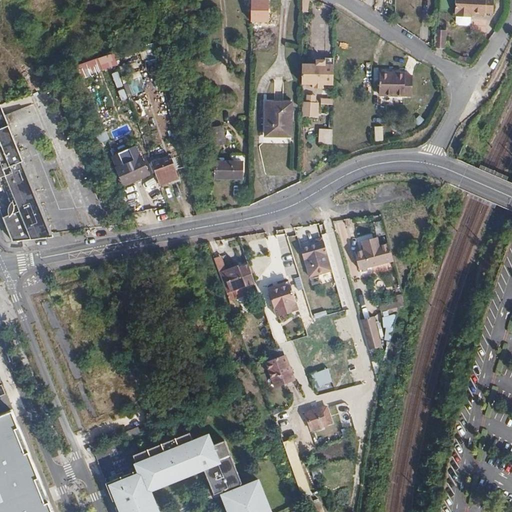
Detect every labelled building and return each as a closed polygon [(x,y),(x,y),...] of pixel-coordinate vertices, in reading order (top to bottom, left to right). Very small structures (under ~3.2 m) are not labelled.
[(465,15),(471,15),(484,16),(484,15),(492,14),(493,0),(454,0),(454,14),(456,15),(456,18),(466,18),(465,15)] [(444,49),(444,36),(435,35),(434,49),(444,49)] [(143,46),(146,60),(158,58),(154,44),(143,46)] [(116,63),(112,54),(98,59),(101,69),(116,63)] [(316,61),(316,65),(327,65),(327,71),(333,71),(333,61),(316,61)] [(316,65),(302,65),(301,84),(312,85),(312,88),(323,89),(323,85),(333,85),(333,71),(327,71),(327,65),(316,65)] [(395,70),(394,70),(394,86),(412,87),(413,71),(405,70),(405,67),(395,67),(395,70)] [(394,86),(394,70),(380,70),(379,89),(394,90),(394,86)] [(112,73),(118,88),(124,85),(119,71),(112,73)] [(120,90),(122,100),(128,99),(126,89),(120,90)] [(290,136),(290,103),(265,103),(265,136),(290,136)] [(0,104),(0,210),(12,241),(53,236),(26,169),(0,104)] [(383,140),(384,126),(375,126),(375,140),(383,140)] [(223,127),(206,129),(208,146),(225,144),(223,127)] [(102,143),(111,139),(106,129),(97,133),(102,143)] [(140,158),(116,170),(124,187),(148,175),(140,158)] [(151,164),(158,185),(176,178),(169,158),(151,164)] [(241,162),(215,161),(214,178),(240,178),(241,162)] [(336,220),(337,238),(346,238),(345,220),(336,220)] [(358,269),(392,261),(388,243),(378,246),(376,238),(361,242),(363,250),(354,252),(358,269)] [(330,268),(322,240),(299,246),(302,258),(303,258),(308,275),(330,268)] [(219,271),(227,268),(222,255),(214,258),(219,271)] [(237,266),(218,273),(226,294),(244,287),(237,266)] [(266,286),(268,291),(288,285),(287,280),(266,286)] [(268,291),(275,317),(297,310),(288,285),(268,291)] [(373,316),(359,320),(367,349),(381,345),(373,316)] [(279,355),(276,346),(266,349),(269,359),(265,361),(275,386),(294,378),(283,353),(279,355)] [(369,362),(359,365),(363,379),(373,377),(369,362)] [(312,374),(316,387),(334,381),(329,368),(312,374)] [(322,412),(321,408),(304,414),(311,431),(327,425),(322,412)] [(322,412),(327,425),(332,423),(327,410),(322,412)] [(49,511),(10,415),(0,419),(0,511),(49,511)] [(124,433),(126,439),(140,433),(138,427),(124,433)] [(115,508),(117,511),(270,511),(258,480),(241,484),(225,441),(210,444),(207,435),(193,441),(190,433),(133,456),(138,471),(106,483),(113,501),(117,500),(119,506),(115,508)] [(302,496),(311,493),(294,438),(285,441),(302,496)] [(329,486),(352,482),(349,466),(326,470),(329,486)]
